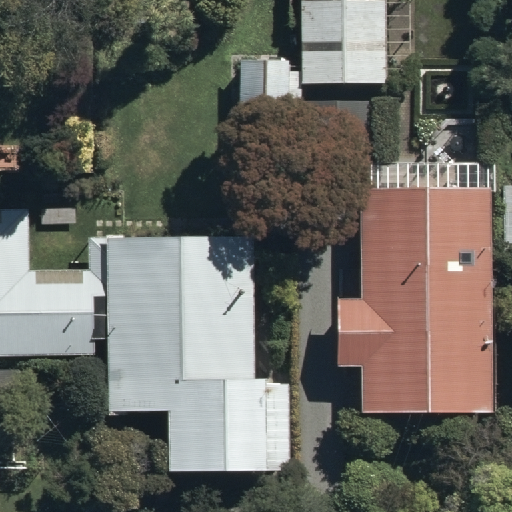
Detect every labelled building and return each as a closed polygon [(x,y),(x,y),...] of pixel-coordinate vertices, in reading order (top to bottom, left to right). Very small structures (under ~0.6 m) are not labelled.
[(298,0),(298,80),(378,80),(378,0),(298,0)] [(286,55),(235,54),(232,189),(283,189),(285,93),(293,93),(294,62),(286,62),(286,55)] [(361,403),(487,404),(489,181),(361,181),(360,289),(338,289),(338,357),(361,357),(361,403)] [(0,351),(90,349),(88,265),(24,266),(23,207),(0,207),(0,351)] [(167,460),(255,459),(252,221),(102,223),(104,398),(167,398),(167,460)]
